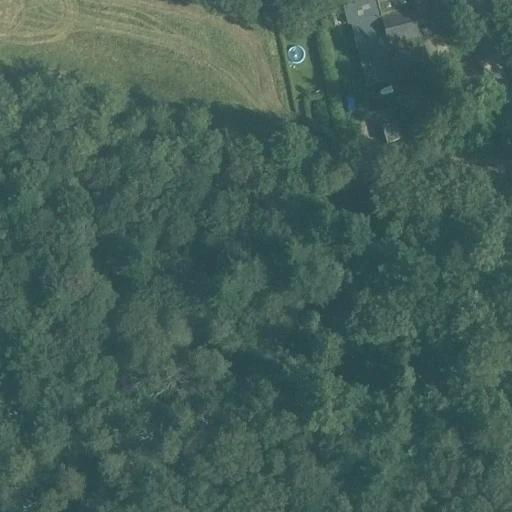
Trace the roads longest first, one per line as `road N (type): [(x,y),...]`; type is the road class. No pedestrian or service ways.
road 1 (track): [(511,227),(0,119)]
road 2 (track): [(511,129),(476,0)]
